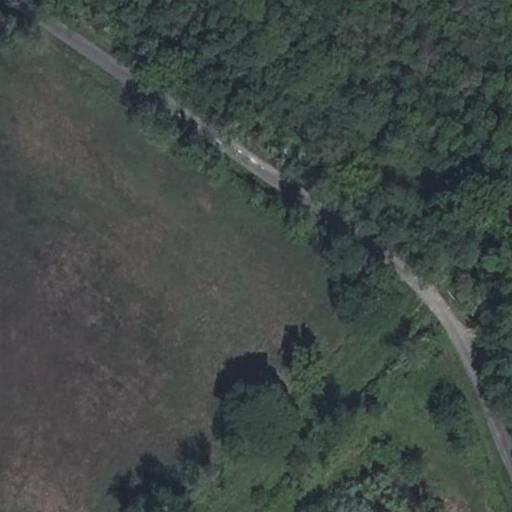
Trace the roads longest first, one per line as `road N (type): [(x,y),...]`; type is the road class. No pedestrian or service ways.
road 1 (residential): [(66,0),(152,56),(457,326),(511,458)]
road 2 (track): [(422,296),(511,203)]
